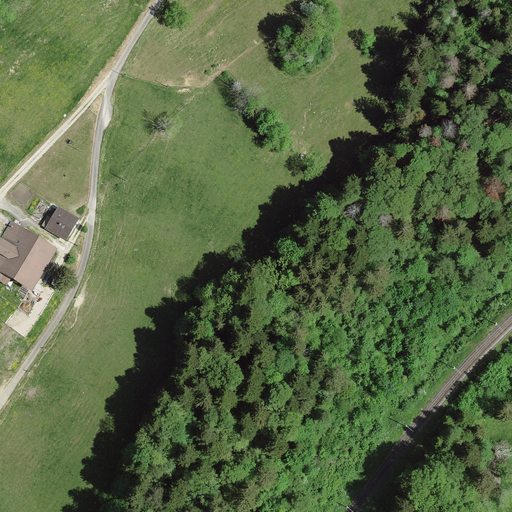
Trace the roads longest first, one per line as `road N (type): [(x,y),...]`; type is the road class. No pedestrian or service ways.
road 1 (track): [(0,405),(81,274),(110,87),(158,0)]
road 2 (track): [(0,196),(115,74)]
